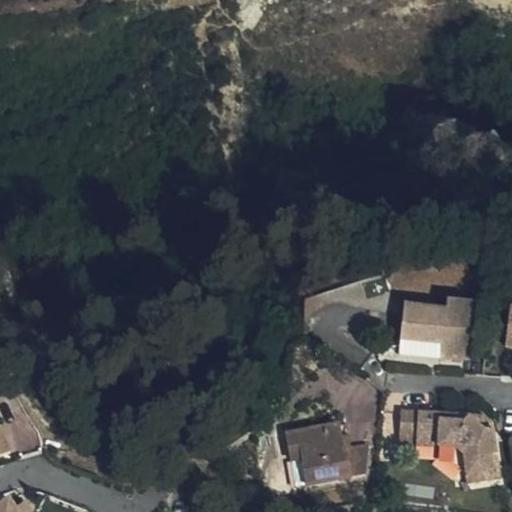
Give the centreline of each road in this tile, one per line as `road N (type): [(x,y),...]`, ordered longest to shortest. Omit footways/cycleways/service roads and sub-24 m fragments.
road 1 (residential): [(129,511),(52,475),(0,481)]
road 2 (residential): [(389,381),(511,388)]
